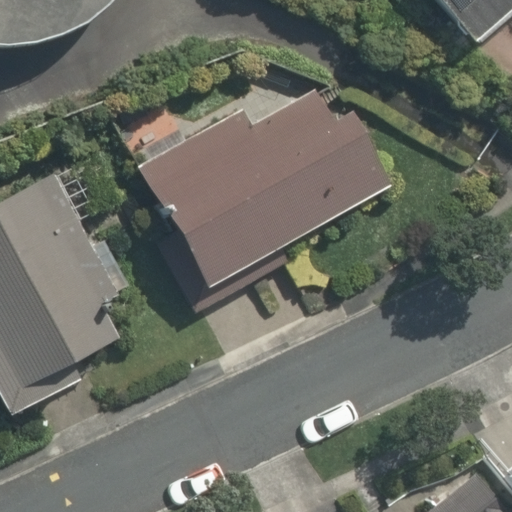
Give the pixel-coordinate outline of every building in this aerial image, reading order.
[(0,0),(0,42),(12,41),(31,37),(38,35),(62,24),(85,9),(94,0),(0,0)] [(511,0),(405,0),(451,58),(511,10),(511,0)] [(289,95),(241,75),(119,140),(199,289),(386,188),(326,76),(289,95)] [(40,378),(125,340),(47,166),(0,186),(0,421),(49,399),(40,378)] [(511,455),(491,473),(511,499),(511,455)] [(408,511),(511,511),(471,461),(408,511)]
